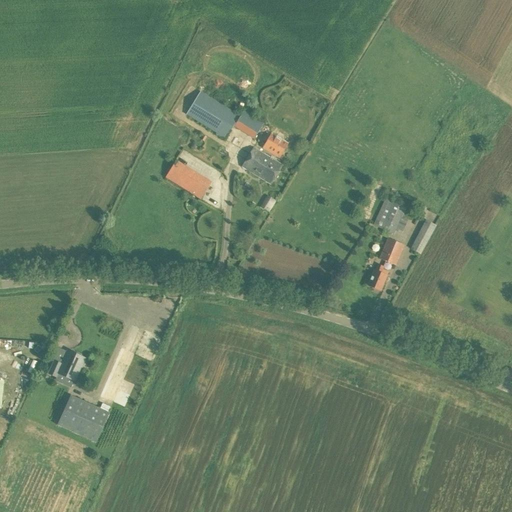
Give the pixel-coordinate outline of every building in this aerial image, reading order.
[(240,116),(200,91),(186,115),(216,133),(216,134),(225,140),(234,126),(254,139),(264,123),(243,111),(240,116)] [(279,158),(288,143),(272,134),(263,148),(279,158)] [(271,184),(282,166),(253,148),(242,167),(271,184)] [(202,177),(191,195),(200,200),(211,182),(202,177)] [(269,212),(276,200),(267,195),(260,206),(269,212)] [(373,225),(394,235),(396,231),(401,234),(408,220),(401,217),(405,208),(385,199),(373,225)] [(420,255),(436,226),(425,220),(410,249),(420,255)] [(396,266),(404,245),(387,238),(379,259),(396,266)] [(388,272),(383,270),(384,267),(377,264),(375,270),(373,270),(367,286),(380,292),(387,275),(388,272)] [(82,368),(85,361),(84,361),(85,359),(67,351),(61,365),(54,362),(49,374),(57,377),(58,374),(75,381),(81,368),(82,368)] [(112,375),(106,386),(129,397),(135,385),(112,375)] [(17,393),(25,392),(25,385),(17,385),(17,393)] [(96,443),(109,413),(70,395),(56,425),(96,443)] [(111,446),(118,435),(112,431),(105,442),(111,446)]
